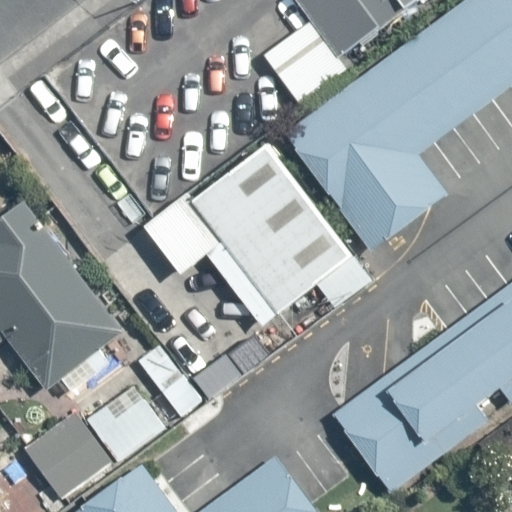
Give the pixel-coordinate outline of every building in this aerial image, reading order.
[(292,0),(310,25),(264,57),(299,106),(348,70),(341,60),(422,0),(292,0)] [(415,356),(334,416),(395,496),(477,433),(511,407),(511,0),(466,0),(283,135),(370,254),(448,196),(419,156),(511,88),(511,284),(478,310),(448,332),(415,356)] [(156,221),(146,229),(184,277),(208,258),(264,328),(354,257),(268,144),(193,201),(187,194),(156,221)] [(124,334),(25,202),(0,221),(0,345),(6,342),(46,393),(59,385),(71,396),(114,361),(108,349),(124,334)] [(161,340),(136,356),(183,421),(209,403),(161,340)] [(132,391),(87,421),(118,464),(165,428),(132,391)] [(75,415),(22,451),(64,500),(114,466),(75,415)] [(201,511),(175,511),(141,465),(77,511),(316,511),(308,501),(277,458),(201,511)]
